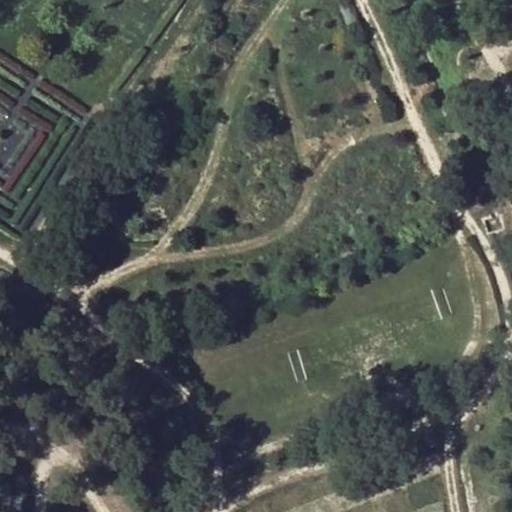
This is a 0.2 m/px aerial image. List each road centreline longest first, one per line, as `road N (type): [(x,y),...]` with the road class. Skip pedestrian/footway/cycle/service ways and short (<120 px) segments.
road 1 (track): [(363,0),(447,195),(495,255),(510,309),(509,354),(452,424),(446,466),(455,511)]
road 2 (track): [(215,511),(221,467),(207,425),(102,329),(0,252)]
road 3 (track): [(44,511),(42,470),(52,455),(66,459),(101,511)]
